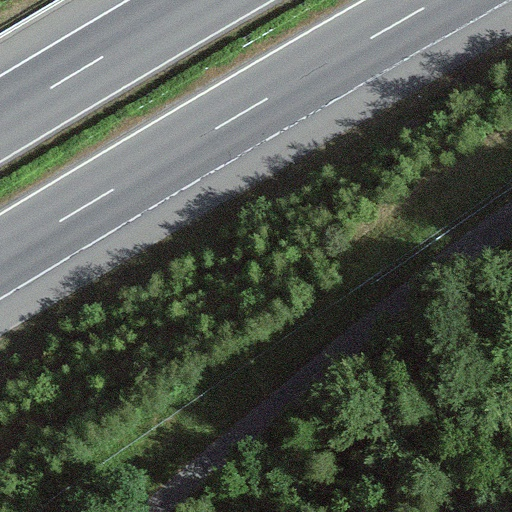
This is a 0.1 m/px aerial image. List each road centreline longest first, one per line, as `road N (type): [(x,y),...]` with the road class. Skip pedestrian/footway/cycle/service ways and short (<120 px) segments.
road 1 (motorway): [(0,258),(438,0)]
road 2 (track): [(159,511),(511,218)]
road 3 (motorway): [(199,0),(0,118)]
